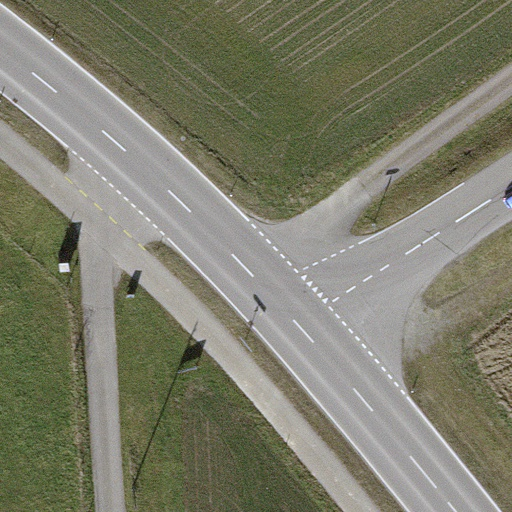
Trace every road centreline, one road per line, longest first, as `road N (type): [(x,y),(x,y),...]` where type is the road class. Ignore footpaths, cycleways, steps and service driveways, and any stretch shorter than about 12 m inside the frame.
road 1 (unclassified): [(127,150),(99,223),(112,511)]
road 2 (track): [(253,273),(511,80)]
road 3 (track): [(511,458),(415,339),(300,324)]
road 4 (tertiary): [(300,324),(511,188)]
road 5 (primary): [(300,324),(127,150)]
road 6 (primary): [(457,511),(300,324)]
road 7 (primary): [(127,150),(0,46)]
